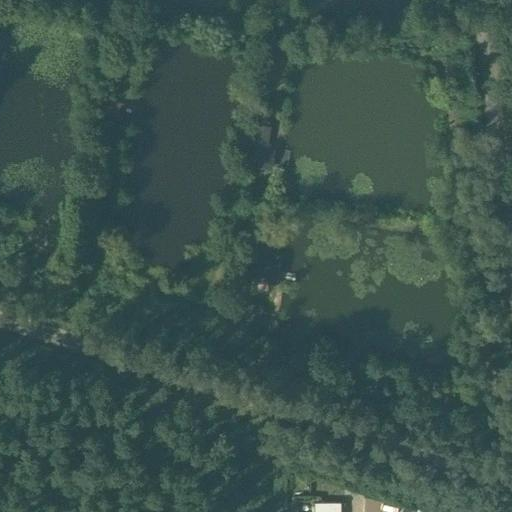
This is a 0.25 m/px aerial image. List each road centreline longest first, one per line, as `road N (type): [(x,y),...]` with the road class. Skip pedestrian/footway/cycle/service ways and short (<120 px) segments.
road 1 (unclassified): [(0,325),(511,496)]
road 2 (unclassified): [(480,0),(511,244)]
